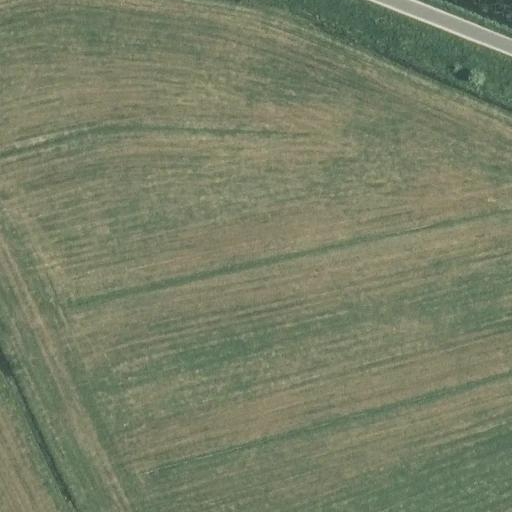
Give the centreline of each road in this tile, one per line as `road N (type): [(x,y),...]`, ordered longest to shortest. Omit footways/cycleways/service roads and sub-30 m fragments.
road 1 (track): [(95,511),(0,310)]
road 2 (unclassified): [(511,46),(390,0)]
